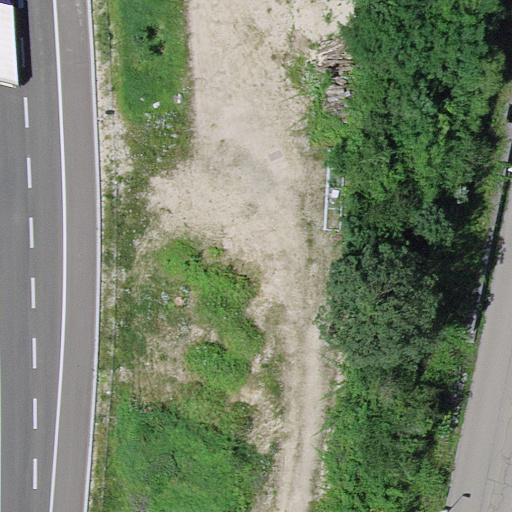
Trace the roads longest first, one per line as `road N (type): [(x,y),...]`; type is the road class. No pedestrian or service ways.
road 1 (trunk): [(18,261),(2,0)]
road 2 (trunk): [(18,261),(18,0)]
road 3 (trunk): [(21,511),(18,261)]
road 4 (residential): [(483,511),(511,336)]
